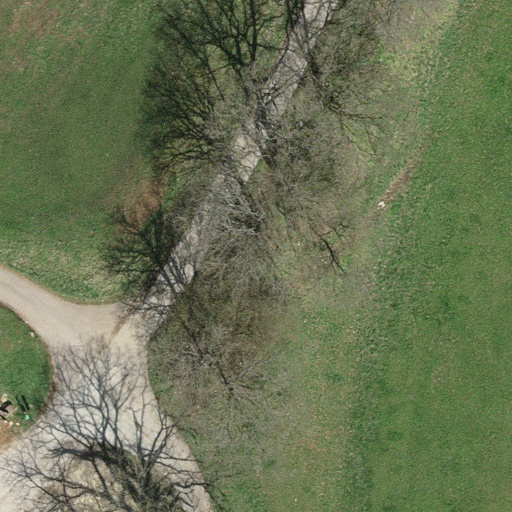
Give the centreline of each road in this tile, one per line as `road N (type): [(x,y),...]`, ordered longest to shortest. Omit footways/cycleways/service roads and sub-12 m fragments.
road 1 (track): [(326,0),(233,207),(131,377)]
road 2 (residential): [(131,377),(0,493)]
road 3 (track): [(131,377),(0,289)]
road 4 (track): [(166,511),(131,377)]
